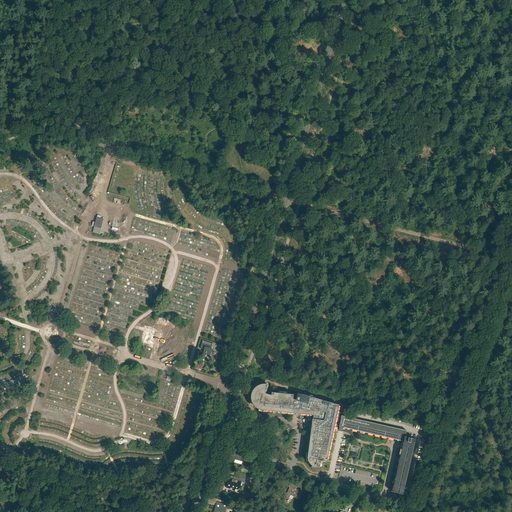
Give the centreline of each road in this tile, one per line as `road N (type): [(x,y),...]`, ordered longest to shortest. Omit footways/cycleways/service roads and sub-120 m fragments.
road 1 (residential): [(277,197),(183,511)]
road 2 (unclassified): [(511,259),(285,199)]
road 3 (track): [(419,511),(511,297)]
road 4 (secondary): [(221,415),(285,199)]
road 5 (secondary): [(285,199),(343,0)]
road 6 (unclassified): [(277,197),(101,145)]
